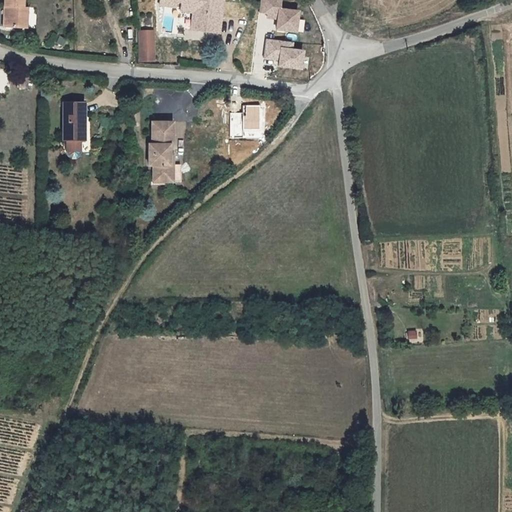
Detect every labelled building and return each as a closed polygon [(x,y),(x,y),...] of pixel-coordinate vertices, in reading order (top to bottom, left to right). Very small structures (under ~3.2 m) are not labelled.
[(11,0),(12,27),(30,27),(30,7),(30,0),(11,0)] [(200,0),(199,28),(226,30),(227,0),(200,0)] [(279,19),(277,31),(300,34),(302,11),(283,8),(283,0),(260,0),(259,13),(268,14),(268,18),(279,19)] [(148,27),(148,20),(138,20),(139,49),(156,49),(156,27),(148,27)] [(294,49),(295,41),(266,39),(264,61),(279,62),(278,69),(304,71),(306,50),(294,49)] [(139,49),(140,57),(156,59),(156,49),(139,49)] [(18,87),(27,87),(28,80),(19,78),(18,87)] [(83,103),(62,103),(62,137),(65,140),(65,152),(71,158),(74,158),(79,152),(79,141),(83,137),(83,131),(79,128),(79,124),(83,121),(83,103)] [(154,137),(134,137),(135,160),(131,160),(131,180),(137,180),(136,199),(155,199),(154,195),(163,195),(163,179),(155,178),(155,169),(151,168),(151,153),(155,153),(154,137)] [(418,330),(407,330),(408,339),(418,338),(418,330)]
